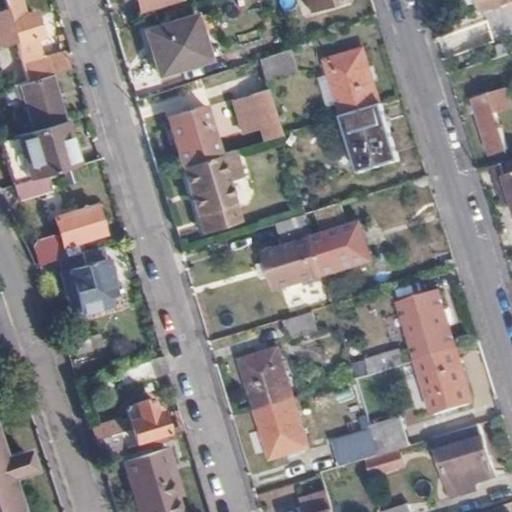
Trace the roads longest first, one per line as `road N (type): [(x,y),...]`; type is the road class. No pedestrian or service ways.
road 1 (residential): [(85,0),(235,511)]
road 2 (residential): [(405,0),(511,359)]
road 3 (residential): [(0,244),(89,511)]
